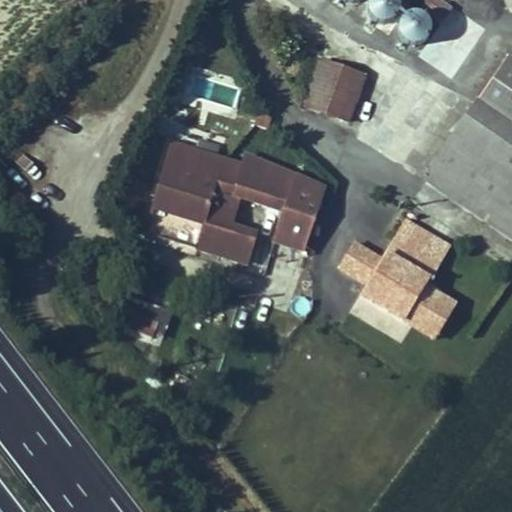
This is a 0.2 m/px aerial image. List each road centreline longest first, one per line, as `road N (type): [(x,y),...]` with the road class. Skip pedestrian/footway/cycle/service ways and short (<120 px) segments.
road 1 (track): [(225,511),(57,320),(60,252)]
road 2 (motorway): [(89,511),(0,395)]
